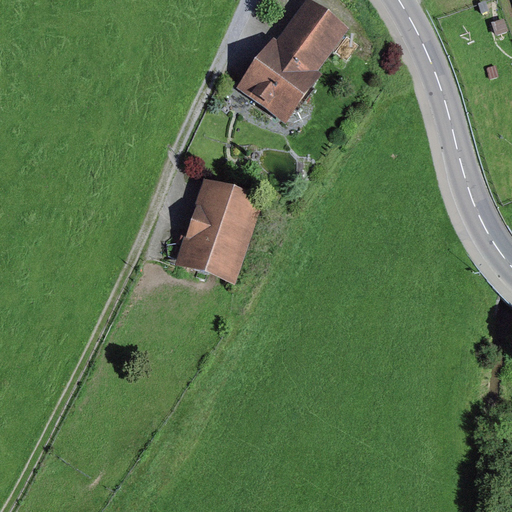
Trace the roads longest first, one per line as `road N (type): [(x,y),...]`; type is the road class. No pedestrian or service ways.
road 1 (track): [(8,511),(144,244)]
road 2 (tertiary): [(511,269),(478,216),(445,100),(399,0)]
